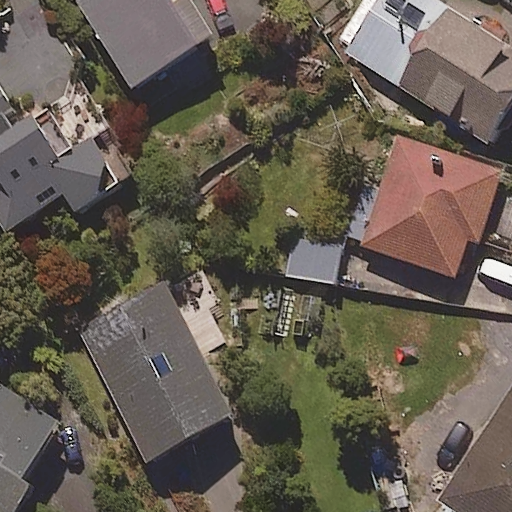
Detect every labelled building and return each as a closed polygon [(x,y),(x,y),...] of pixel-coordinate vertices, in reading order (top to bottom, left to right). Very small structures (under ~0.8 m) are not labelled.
[(189,19),(202,11),(194,0),(82,0),(135,87),(205,44),(189,19)] [(511,113),(511,37),(452,0),(377,0),(347,49),(494,142),(511,113)] [(0,137),(28,120),(0,77),(0,137)] [(28,120),(0,137),(0,215),(10,231),(70,192),(82,211),(129,181),(97,131),(73,147),(47,107),(28,120)] [(348,237),(460,278),(474,239),(511,253),(511,171),(404,132),(384,188),(368,182),(348,237)] [(345,247),(292,238),(286,275),(339,284),(345,247)] [(241,413),(170,279),(81,327),(151,460),(241,413)] [(0,372),(7,361),(0,356),(0,511),(19,511),(38,484),(28,477),(64,422),(0,379),(0,372)] [(511,511),(511,399),(436,511),(511,511)] [(384,511),(415,506),(404,450),(373,456),(384,511)]
